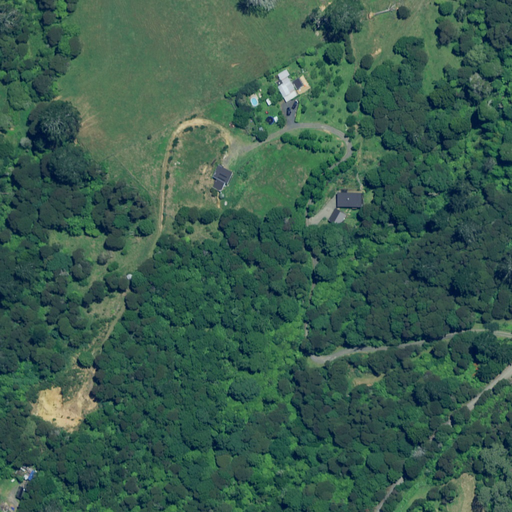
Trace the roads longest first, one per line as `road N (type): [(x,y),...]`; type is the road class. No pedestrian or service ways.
road 1 (track): [(14,508),(163,225),(187,121),(210,107),(257,137),(303,130),(339,142),(359,135),(368,74),(421,0)]
road 2 (unclassified): [(511,362),(418,450),(376,511)]
